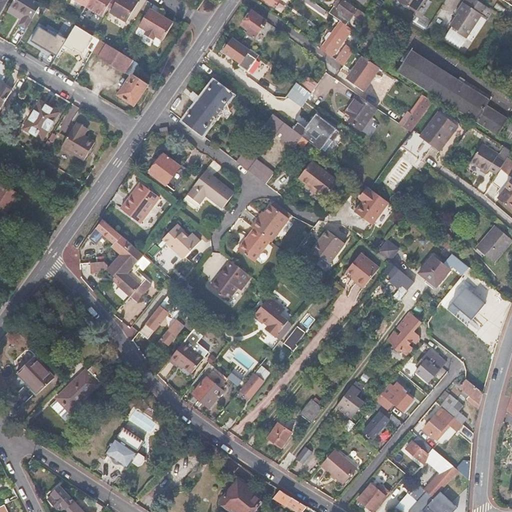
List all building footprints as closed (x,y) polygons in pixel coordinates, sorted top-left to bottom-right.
[(15,29),(23,34),(42,4),(35,0),(13,0),(11,5),(25,14),(15,29)] [(87,0),(85,5),(99,14),(106,0),(87,0)] [(106,0),(99,14),(100,14),(107,3),(108,0),(106,0)] [(136,0),(114,0),(112,5),(108,10),(125,20),(137,0),(136,0)] [(326,10),(311,0),(302,0),(323,14),(326,10)] [(329,12),(333,16),(340,20),(346,25),(353,15),(362,21),(366,14),(357,8),(357,9),(343,0),(337,8),(333,5),(329,12)] [(414,11),(421,0),(399,0),(398,1),(414,11)] [(487,6),(477,0),(464,0),(455,14),(457,15),(450,26),(458,31),(457,33),(465,38),(487,6)] [(173,21),(149,7),(139,25),(146,30),(144,33),(154,39),(156,36),(163,39),(173,21)] [(247,8),(243,8),(249,13),(241,24),(249,30),(247,33),(254,38),(266,21),(247,8)] [(327,39),(323,45),(334,53),(352,29),(346,25),(340,20),(332,31),(329,31),(325,37),(327,39)] [(64,44),(74,50),(81,55),(93,35),(92,34),(88,32),(76,25),(64,44)] [(48,50),(57,37),(39,27),(31,40),(48,50)] [(91,43),(96,46),(100,39),(95,36),(91,43)] [(247,52),(249,50),(232,38),(223,50),(240,62),(238,64),(247,71),(256,58),(247,52)] [(132,73),(139,63),(116,49),(100,39),(96,46),(92,52),(130,75),(118,94),(134,105),(148,84),(132,73)] [(64,44),(61,48),(64,50),(62,54),(66,57),(69,53),(71,54),(74,50),(64,44)] [(346,44),(335,58),(345,64),(355,49),(346,44)] [(323,45),(321,48),(332,56),(334,53),(323,45)] [(259,54),(250,48),(249,50),(247,52),(256,58),(259,54)] [(491,99),(412,49),(398,71),(497,134),(508,118),(488,104),(491,99)] [(377,64),(363,55),(347,77),(364,89),(380,66),(377,64)] [(302,86),(311,93),(318,82),(310,76),(302,86)] [(214,81),(183,120),(202,134),(231,94),(214,81)] [(0,107),(11,88),(0,82),(0,107)] [(355,116),(351,121),(362,129),(378,106),(359,93),(347,111),(353,115),(355,116)] [(411,130),(433,100),(427,96),(414,113),(408,109),(399,121),(411,130)] [(39,101),(32,114),(36,117),(27,130),(41,139),(53,121),(53,120),(58,112),(39,101)] [(421,134),(414,128),(402,144),(421,159),(432,143),(439,148),(457,125),(438,111),(421,134)] [(293,146),(302,135),(273,113),(264,124),(293,146)] [(36,117),(32,114),(23,128),(27,130),(36,117)] [(83,161),(94,143),(83,137),(85,132),(75,126),(73,131),(71,130),(61,148),(83,161)] [(501,167),(505,161),(497,156),(499,153),(483,143),(472,161),(488,171),(489,168),(497,173),(501,167)] [(236,160),(265,182),(274,171),(245,149),(241,154),(236,160)] [(237,151),(232,157),(236,160),(241,154),(237,151)] [(164,154),(162,152),(157,158),(158,160),(156,164),(154,162),(149,169),(151,170),(150,171),(167,183),(180,166),(164,153),(164,154)] [(338,181),(312,160),(299,177),(312,188),(314,186),(326,195),(338,181)] [(497,173),(492,181),(500,188),(495,195),(499,198),(508,187),(507,185),(511,178),(511,176),(501,167),(497,173)] [(206,170),(187,194),(199,203),(205,194),(223,207),(235,192),(206,170)] [(508,187),(499,198),(511,207),(511,178),(507,185),(508,187)] [(140,222),(160,196),(141,181),(120,207),(140,222)] [(0,211),(5,214),(17,193),(0,183),(0,184),(0,211)] [(380,195),(370,188),(364,196),(366,197),(364,200),(356,211),(373,224),(390,202),(380,195)] [(289,217),(292,214),(273,201),(271,204),(289,217)] [(271,240),(289,217),(271,204),(260,218),(258,217),(252,225),(256,228),(271,239),(271,240)] [(120,253),(130,242),(103,218),(96,227),(114,242),(111,245),(120,253)] [(493,261),(511,238),(495,225),(477,248),(493,261)] [(192,233),(189,236),(188,238),(182,234),(184,232),(176,226),(163,242),(185,259),(200,240),(192,233)] [(254,261),(271,239),(256,228),(251,235),(250,235),(238,249),(254,261)] [(346,242),(329,228),(313,247),(331,261),(346,242)] [(387,240),(378,251),(390,261),(399,249),(387,240)] [(136,262),(143,254),(142,253),(130,242),(120,253),(113,262),(127,273),(136,262)] [(444,259),(450,252),(440,245),(435,251),(444,259)] [(346,268),(353,274),(356,276),(355,279),(363,286),(379,266),(361,250),(346,268)] [(456,256),(450,251),(450,252),(444,259),(450,263),(456,256)] [(437,286),(451,269),(434,255),(420,272),(437,286)] [(239,287),(250,274),(230,258),(210,285),(226,298),(236,285),(239,287)] [(118,284),(131,295),(140,285),(132,278),(127,273),(113,262),(109,267),(103,261),(94,262),(96,273),(110,272),(114,276),(120,281),(118,284)] [(140,266),(136,262),(127,273),(132,278),(138,271),(136,270),(140,266)] [(415,281),(392,262),(385,271),(402,284),(394,294),(400,300),(415,281)] [(479,283),(484,278),(470,267),(465,272),(479,283)] [(140,285),(131,295),(138,301),(151,285),(151,283),(138,271),(132,278),(140,285)] [(343,275),(338,282),(345,286),(349,279),(343,275)] [(112,279),(118,284),(120,281),(114,276),(112,279)] [(322,288),(334,299),(341,290),(329,280),(324,285),(322,288)] [(471,322),(487,304),(465,285),(449,303),(471,322)] [(275,308),(266,301),(250,319),(256,325),(258,324),(264,329),(262,332),(272,340),(284,324),(278,319),(280,316),(273,310),(275,308)] [(170,316),(174,320),(182,310),(174,302),(169,308),(174,312),(170,316)] [(160,305),(139,331),(147,338),(168,312),(160,305)] [(174,320),(157,343),(164,348),(186,321),(188,323),(187,324),(193,329),(196,325),(182,310),(174,320)] [(422,320),(410,310),(388,339),(393,343),(393,346),(398,350),(400,349),(406,354),(412,347),(410,344),(413,340),(416,343),(420,338),(420,332),(415,328),(422,320)] [(287,352),(302,335),(294,329),(280,346),(287,352)] [(182,342),(169,359),(175,364),(177,363),(182,367),(190,373),(202,358),(182,342)] [(429,380),(446,360),(429,345),(428,347),(432,351),(431,353),(427,351),(418,362),(421,365),(417,370),(429,380)] [(274,347),(270,352),(278,359),(283,354),(274,347)] [(54,377),(33,356),(18,371),(39,391),(54,377)] [(250,395),(270,371),(262,365),(242,388),(250,395)] [(71,411),(100,382),(86,369),(58,397),(71,411)] [(224,390),(207,376),(193,392),(210,406),(224,390)] [(479,407),(483,392),(467,378),(460,385),(470,394),(468,398),(479,407)] [(365,386),(357,379),(336,406),(344,412),(344,418),(350,416),(352,418),(364,402),(357,396),(365,386)] [(380,402),(387,408),(393,401),(404,410),(414,398),(406,391),(402,388),(404,386),(398,381),(395,385),(390,381),(376,398),(380,402)] [(444,407),(461,422),(466,416),(452,404),(456,399),(450,393),(441,404),(444,407)] [(366,419),(380,402),(376,398),(362,415),(366,419)] [(302,414),(312,423),(323,409),(312,400),(302,414)] [(455,428),(461,422),(444,407),(438,414),(437,413),(424,428),(437,439),(450,424),(455,428)] [(373,437),(389,418),(380,411),(364,430),(373,437)] [(282,446),(292,431),(278,422),(268,438),(282,446)] [(116,437),(105,453),(128,468),(132,461),(138,465),(142,464),(144,460),(144,456),(136,451),(143,440),(124,427),(121,432),(121,431),(118,434),(119,435),(118,437),(117,436),(116,437)] [(414,454),(424,463),(431,455),(444,466),(449,461),(418,435),(407,448),(414,454)] [(311,450),(306,446),(297,457),(302,462),(311,450)] [(334,448),(320,464),(342,482),(355,466),(334,448)] [(426,490),(434,497),(459,470),(449,461),(444,466),(424,489),(426,490)] [(251,511),(262,499),(238,480),(221,501),(231,509),(232,507),(237,511),(251,511)] [(417,500),(426,490),(424,489),(416,481),(407,491),(417,500)] [(374,511),(390,492),(380,483),(377,488),(372,484),(359,499),(374,511)] [(81,511),(59,486),(51,493),(53,494),(48,498),(59,511),(60,509),(62,511),(81,511)] [(301,511),(307,505),(280,488),(273,497),(286,505),(287,504),(301,511)] [(8,511),(5,503),(0,505),(0,511),(8,511)]
